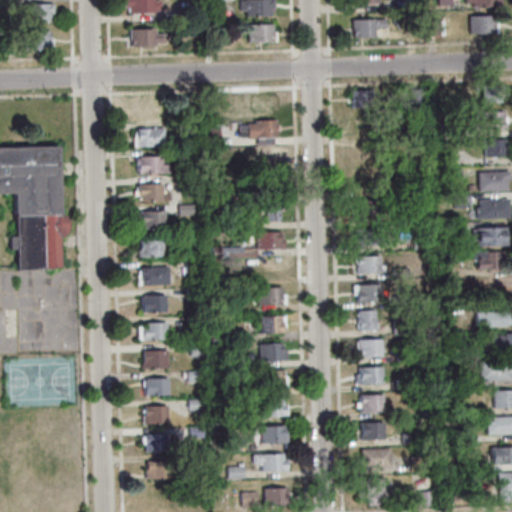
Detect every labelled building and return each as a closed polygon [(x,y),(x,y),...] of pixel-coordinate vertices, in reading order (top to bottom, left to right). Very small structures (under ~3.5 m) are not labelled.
[(123,0),(158,0),(158,10),(152,10),(152,12),(127,13),(127,7),(123,7),(123,0)] [(271,0),(271,8),(267,9),(268,15),(244,16),(244,11),(238,11),(237,1),(243,1),(243,0),(271,0)] [(410,0),(410,9),(395,9),(394,0),(410,0)] [(53,20),(53,3),(26,3),(26,20),(53,20)] [(177,8),(177,19),(194,18),(194,7),(177,8)] [(467,34),(467,17),(492,16),(493,33),(467,34)] [(350,21),(382,19),(383,28),(372,28),(372,36),(350,37),(350,21)] [(427,35),(426,21),(437,21),(437,35),(427,35)] [(246,42),(245,25),(270,24),(270,32),(274,32),(274,41),(246,42)] [(152,29),(152,34),(162,34),(162,42),(153,43),(153,45),(128,46),(127,30),(152,29)] [(52,30),(25,30),(25,48),(52,48),(52,30)] [(0,37),(0,51),(12,51),(12,37),(0,37)] [(480,102),(479,86),(500,85),(501,101),(480,102)] [(410,102),(409,89),(419,89),(420,102),(410,102)] [(348,91),(368,90),(369,106),(349,107),(348,91)] [(273,110),(252,112),(251,95),(272,94),(273,110)] [(133,118),(132,102),(157,101),(157,117),(133,118)] [(501,129),(481,130),(480,112),(500,111),(501,129)] [(193,136),(177,137),(176,123),(192,122),(193,136)] [(245,138),(245,135),(237,136),(236,125),(244,125),(244,124),(273,123),(274,137),(270,137),(255,138),(245,138)] [(439,137),(438,124),(453,123),(454,136),(439,137)] [(203,144),(202,127),(216,126),(217,143),(203,144)] [(131,147),(131,137),(135,137),(134,130),(161,128),(162,145),(131,147)] [(255,138),(270,137),(270,144),(255,145),(255,138)] [(481,140),(501,138),(502,155),(482,156),(481,140)] [(351,144),(370,143),(371,159),(351,160),(351,144)] [(0,145),(56,144),(58,214),(65,215),(68,220),(68,229),(64,234),(58,236),(59,268),(16,269),(16,248),(10,248),(10,235),(15,235),(15,214),(12,214),(11,192),(0,192),(0,145)] [(255,164),(254,149),(275,148),(276,163),(255,164)] [(449,164),(437,165),(436,149),(448,148),(449,164)] [(179,161),(178,150),(191,150),(191,160),(179,161)] [(167,172),(136,174),(136,172),(135,171),(134,167),(136,165),(134,165),(134,159),(159,157),(159,165),(167,164),(167,172)] [(241,170),(232,171),(232,163),(241,163),(241,170)] [(458,179),(447,179),(446,167),(458,167),(458,179)] [(476,191),(475,173),(506,171),(506,179),(504,179),(505,190),(476,191)] [(357,172),(357,191),(376,191),(376,172),(357,172)] [(176,177),(192,176),(192,188),(177,188),(176,177)] [(256,193),(256,183),(263,183),(263,177),(275,176),(276,182),(279,182),(279,189),(277,189),(277,194),(263,195),(263,193),(256,193)] [(139,201),(138,195),(136,196),(135,185),(159,184),(159,193),(167,193),(167,200),(139,201)] [(451,206),(451,195),(467,194),(467,205),(451,206)] [(473,219),(473,208),(477,208),(476,200),(505,199),(506,218),(473,219)] [(352,201),(375,200),(376,218),(353,219),(352,201)] [(176,204),(191,203),(192,214),(177,214),(176,204)] [(262,221),(261,204),(275,204),(276,221),(262,221)] [(163,228),(139,230),(138,212),(162,211),(163,228)] [(460,233),(447,234),(446,223),(460,223),(460,233)] [(376,227),(377,243),(355,245),(354,229),(376,227)] [(505,245),(475,247),(474,228),(504,227),(505,245)] [(282,249),(255,250),(254,233),(276,232),(277,239),(281,239),(282,249)] [(181,234),(195,233),(195,247),(181,248),(181,234)] [(137,240),(160,239),(161,255),(137,256),(137,251),(138,251),(137,240)] [(411,240),(424,239),(425,249),(412,249),(411,240)] [(209,257),(209,246),(218,246),(218,248),(239,247),(239,249),(253,249),(253,256),(209,257)] [(474,269),(474,258),(471,258),(471,250),(483,250),(483,252),(500,252),(500,269),(474,269)] [(377,255),(378,272),(354,273),(353,256),(377,255)] [(281,277),(257,278),(256,261),(278,260),(279,267),(281,267),(281,277)] [(184,275),(183,262),(197,261),(198,274),(184,275)] [(165,284),(136,285),(135,276),(139,275),(138,268),(164,266),(165,284)] [(390,268),(403,267),(404,277),(390,277),(390,268)] [(379,300),(356,302),(356,285),(378,284),(379,300)] [(185,288),(199,287),(199,301),(186,301),(185,288)] [(283,295),(284,304),(257,305),(256,289),(279,288),(280,295),(283,295)] [(142,295),(162,294),(163,311),(140,312),(139,298),(142,298),(142,295)] [(405,294),(405,304),(391,304),(391,295),(405,294)] [(356,311),(372,310),(373,329),(356,329),(356,311)] [(503,326),(474,328),(473,312),(502,311),(502,313),(508,313),(508,324),(503,324),(503,326)] [(199,329),(185,330),(185,317),(198,316),(199,329)] [(283,316),(283,326),(279,327),(279,332),(256,333),(255,317),(283,316)] [(391,320),(406,320),(407,333),(392,334),(391,320)] [(135,327),(142,326),(142,324),(164,323),(165,338),(136,340),(135,327)] [(239,323),(240,339),(225,340),(224,324),(239,323)] [(511,351),(484,353),(483,337),(503,336),(503,334),(511,334),(511,351)] [(378,338),(379,355),(358,356),(357,339),(378,338)] [(188,356),(187,344),(201,343),(201,355),(188,356)] [(284,349),(284,359),(257,361),(256,345),(279,343),(279,350),(284,349)] [(476,359),(463,359),(463,349),(475,348),(476,359)] [(140,352),(164,351),(165,367),(140,368),(140,363),(141,363),(140,352)] [(393,352),(407,351),(407,361),(394,361),(393,352)] [(227,358),(241,357),(241,367),(227,368),(227,358)] [(511,373),(507,373),(507,378),(478,380),(477,362),(511,360),(511,373)] [(356,367),(379,366),(380,382),(357,383),(356,367)] [(258,371),(279,370),(279,376),(283,376),(284,387),(259,388),(258,371)] [(185,382),(185,372),(198,371),(199,381),(185,382)] [(141,381),(144,381),(144,379),(165,378),(166,395),(142,396),(141,381)] [(408,389),(395,390),(395,379),(407,378),(408,389)] [(511,407),(492,408),(491,391),(511,390),(511,391),(511,407)] [(380,393),(381,410),(358,411),(357,395),(380,393)] [(199,398),(200,409),(186,410),(186,399),(199,398)] [(259,400),(281,399),(281,405),(285,405),(285,416),(260,417),(259,400)] [(460,402),(461,411),(447,412),(447,403),(460,402)] [(163,405),(164,423),(141,425),(140,417),(143,416),(142,406),(163,405)] [(243,412),(244,421),(230,422),(230,413),(243,412)] [(511,433),(485,434),(484,418),(511,416),(511,433)] [(359,422),(381,421),(381,438),(359,439),(359,422)] [(187,427),(201,426),(201,437),(187,438),(187,427)] [(260,427),(282,426),(282,433),(285,432),(286,442),(261,443),(260,427)] [(461,441),(447,442),(446,432),(461,431),(461,441)] [(143,434),(165,433),(166,450),(144,451),(143,434)] [(400,433),(414,433),(414,444),(400,444),(400,433)] [(227,441),(241,440),(242,449),(228,450),(227,441)] [(511,463),(490,464),(489,448),(511,447),(511,452),(511,451),(511,463)] [(387,449),(388,467),(357,468),(357,461),(360,461),(359,450),(387,449)] [(280,453),(280,460),(284,460),(284,470),(260,472),(259,463),(251,463),(251,455),(280,453)] [(173,461),(174,478),(146,479),(145,462),(173,461)] [(241,467),(241,478),(225,478),(225,467),(241,467)] [(511,501),(496,502),(495,474),(511,473),(511,501)] [(445,493),(445,478),(454,477),(455,493),(445,493)] [(355,480),(381,479),(381,483),(388,483),(388,493),(382,494),(382,496),(375,496),(375,504),(365,504),(365,497),(355,497),(355,480)] [(263,506),(262,489),(284,487),(284,493),(288,493),(288,500),(285,500),(285,504),(263,506)] [(239,492),(254,492),(255,506),(240,506),(239,492)] [(416,493),(431,492),(431,505),(416,505),(416,493)]
